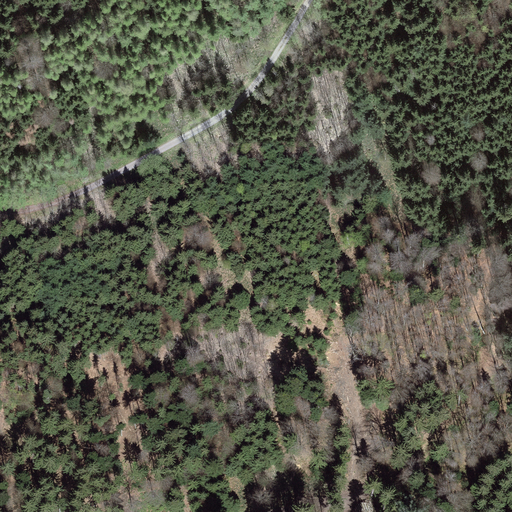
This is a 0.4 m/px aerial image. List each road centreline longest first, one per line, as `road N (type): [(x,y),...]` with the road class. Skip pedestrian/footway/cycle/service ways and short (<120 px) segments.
road 1 (track): [(0,214),(67,199),(220,118),(248,91),(309,0)]
road 2 (track): [(488,358),(451,430),(410,467),(364,491),(283,511)]
